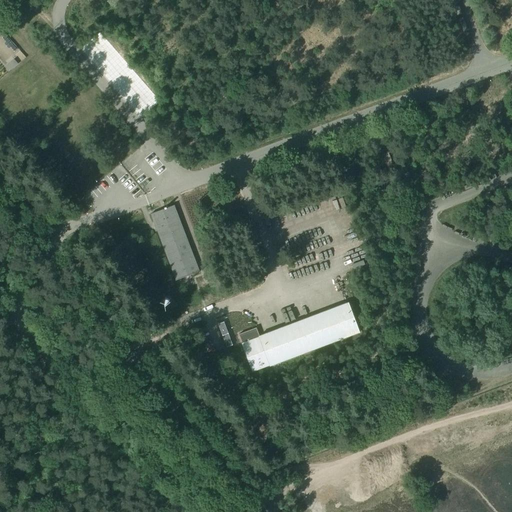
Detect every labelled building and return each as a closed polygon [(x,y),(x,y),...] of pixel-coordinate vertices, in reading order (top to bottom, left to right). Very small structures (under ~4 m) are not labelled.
[(14,61),(5,69),(8,72),(17,64),(14,61)] [(145,87),(129,69),(120,77),(136,95),(145,87)] [(388,153),(382,155),(387,168),(392,165),(388,153)] [(162,210),(150,215),(152,215),(154,221),(153,222),(154,222),(155,224),(152,225),(153,228),(156,227),(157,229),(156,229),(156,230),(157,229),(160,236),(159,236),(159,237),(160,237),(163,243),(162,244),(163,244),(165,251),(164,251),(165,251),(168,258),(167,258),(167,259),(168,258),(171,265),(170,266),(171,266),(174,273),(173,273),(174,273),(176,280),(175,280),(175,281),(189,276),(199,272),(199,271),(198,272),(195,265),(196,265),(196,264),(195,264),(192,258),(193,257),(192,257),(189,250),(190,250),(189,250),(187,243),(187,242),(186,243),(184,236),(185,235),(184,235),(181,229),(182,228),(181,228),(178,221),(180,221),(179,219),(178,219),(176,214),(176,213),(175,214),(173,208),(175,208),(174,206),(168,208),(167,207),(161,209),(162,210)] [(204,260),(203,260),(204,262),(208,271),(213,269),(209,257),(204,260)] [(172,301),(165,308),(169,312),(176,306),(172,301)] [(255,328),(238,335),(242,344),(252,372),(269,365),(270,366),(281,362),(358,333),(359,333),(348,303),(347,303),(347,304),(259,337),(259,336),(259,337),(256,328),(255,328)] [(227,334),(222,336),(225,343),(226,346),(227,348),(232,345),(232,344),(231,341),(228,334),(227,334)]
